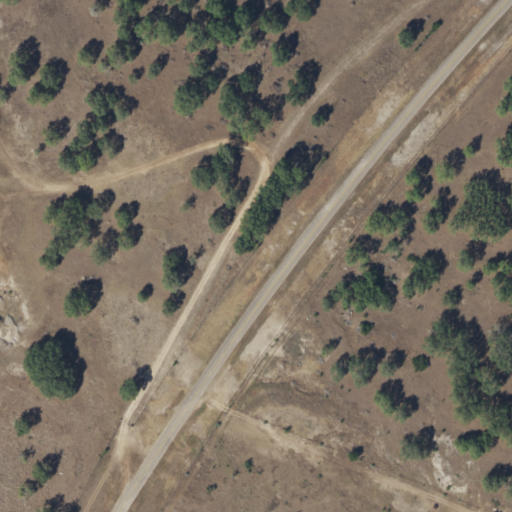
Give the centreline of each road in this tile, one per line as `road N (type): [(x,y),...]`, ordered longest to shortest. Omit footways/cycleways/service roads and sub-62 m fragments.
road 1 (secondary): [(121,511),(310,236),(504,0)]
road 2 (residential): [(284,272),(229,204),(57,277),(0,253)]
